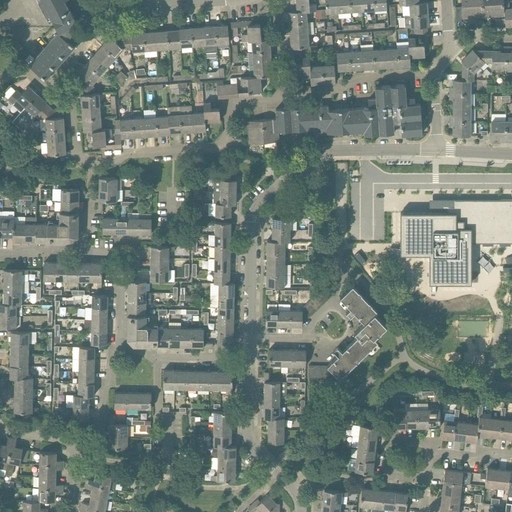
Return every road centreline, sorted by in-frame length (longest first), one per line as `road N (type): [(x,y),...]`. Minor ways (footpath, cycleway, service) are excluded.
road 1 (residential): [(106,9),(50,91),(70,108),(70,146),(80,154),(213,152),(230,140),(227,105),(276,98)]
road 2 (residential): [(246,335),(254,324),(254,207),(314,151),(435,149)]
road 3 (residential): [(300,511),(245,430),(246,356)]
road 4 (residential): [(276,98),(337,95),(369,76),(433,72)]
road 5 (residential): [(116,352),(246,356)]
road 6 (residential): [(116,352),(120,254),(89,254)]
road 7 (residential): [(76,455),(102,430),(104,352),(116,352)]
